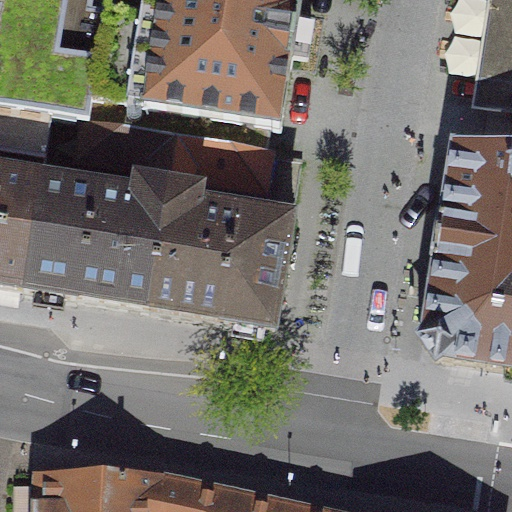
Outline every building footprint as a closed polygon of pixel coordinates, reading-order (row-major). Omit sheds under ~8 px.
[(0,0),(0,113),(56,123),(90,126),(93,127),(96,107),(110,19),(94,15),(96,0),(0,0)] [(303,0),(163,0),(159,27),(110,19),(96,107),(273,136),(282,137),(294,62),(307,64),(313,29),(299,27),(303,0)] [(270,159),(273,136),(96,107),(93,127),(90,126),(89,131),(181,146),(270,159)] [(0,113),(0,154),(49,162),(56,123),(0,113)] [(83,168),(175,183),(181,146),(89,131),(83,168)] [(272,160),(270,159),(181,146),(175,183),(266,197),(272,160)] [(511,260),(511,159),(458,156),(450,209),(444,248),(511,260)] [(0,293),(28,298),(46,187),(0,179),(0,293)] [(28,298),(153,319),(172,195),(140,189),(138,202),(46,187),(28,298)] [(205,200),(172,195),(153,319),(278,338),(295,226),(204,212),(205,200)] [(456,369),(511,376),(511,260),(444,248),(427,340),(456,369)] [(36,483),(35,511),(164,511),(166,486),(36,483)] [(280,511),(166,486),(164,511),(280,511)]
